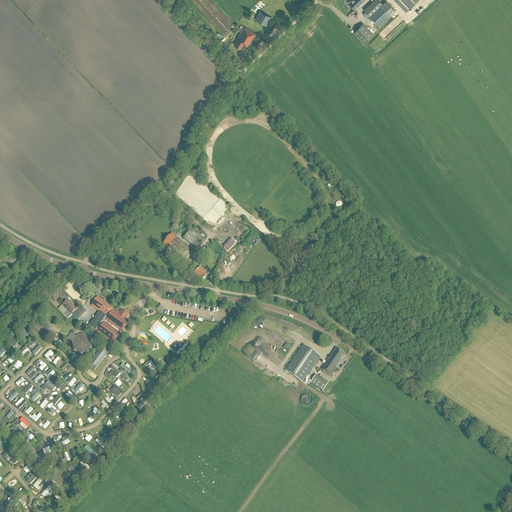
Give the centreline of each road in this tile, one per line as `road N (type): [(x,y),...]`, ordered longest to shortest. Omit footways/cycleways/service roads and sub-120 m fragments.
road 1 (tertiary): [(511,456),(304,320),(82,271)]
road 2 (unclassified): [(82,271),(91,250),(166,189),(238,75),(317,0)]
road 3 (track): [(124,352),(137,380),(97,423),(50,435),(15,472),(0,469)]
